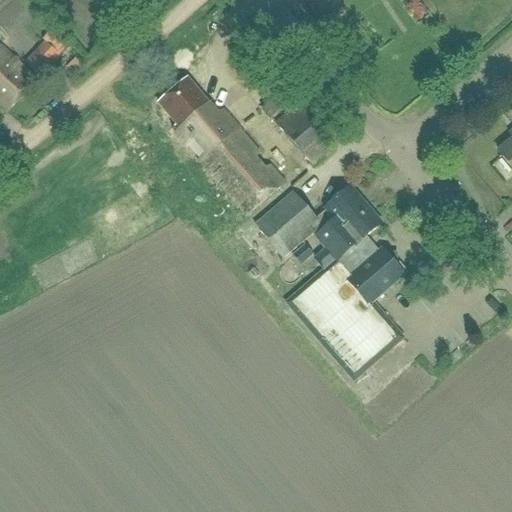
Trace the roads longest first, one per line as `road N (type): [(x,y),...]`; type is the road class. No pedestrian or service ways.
road 1 (track): [(0,167),(198,0)]
road 2 (residential): [(399,149),(263,0)]
road 3 (residential): [(511,279),(399,149)]
road 4 (residential): [(399,149),(511,55)]
